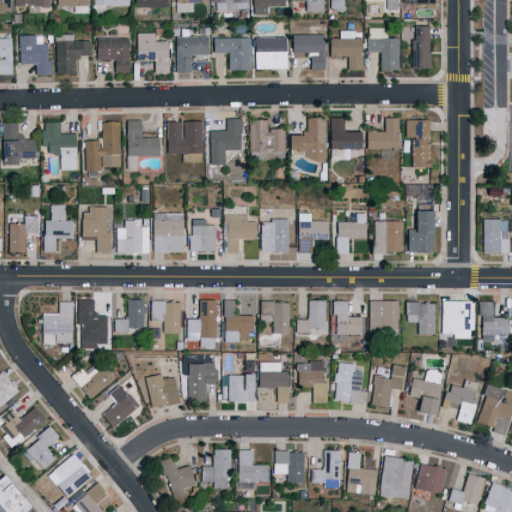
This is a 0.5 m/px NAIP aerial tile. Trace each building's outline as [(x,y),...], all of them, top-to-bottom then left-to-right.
[(343,0),(328,0),(329,10),(343,10),(343,0)] [(410,68),(428,68),(427,25),(410,26),(410,68)] [(379,70),(397,69),(397,37),(387,37),(387,27),(366,27),(366,52),(378,51),(379,70)] [(206,54),(206,36),(188,36),(188,28),(175,28),(175,72),(190,72),(190,54),(206,54)] [(361,69),(360,38),(354,38),(353,30),(338,30),(338,38),(327,38),(328,57),(346,56),(346,69),(361,69)] [(153,32),(134,32),(135,60),(152,60),(152,73),(167,73),(166,40),(153,40),(153,32)] [(324,69),(323,33),(290,34),(291,52),(308,52),(308,69),(324,69)] [(49,75),(50,59),(44,59),(45,35),(18,34),(17,62),(34,63),(34,74),(49,75)] [(73,40),(72,34),(54,34),(55,73),(73,73),(72,56),(90,56),(90,40),(73,40)] [(285,68),(284,36),(253,37),(253,68),(285,68)] [(94,38),(95,59),(112,59),(112,72),(127,72),(126,37),(94,38)] [(226,69),(249,69),(250,37),(212,37),(212,52),(227,52),(226,69)] [(0,38),(0,73),(10,74),(10,38),(0,38)] [(305,117),(303,159),(324,160),(325,117),(305,117)] [(360,148),(360,131),(344,131),(344,117),(330,117),(329,158),(348,159),(348,147),(360,148)] [(397,118),(384,117),(383,130),(365,130),(365,148),(396,148),(397,118)] [(208,130),(208,162),(224,162),(223,149),(240,149),(239,118),(224,118),(225,130),(208,130)] [(158,155),(158,137),(140,137),(140,119),(125,119),(126,169),(136,169),(136,155),(158,155)] [(248,152),(284,151),(284,128),(266,129),(266,119),(247,119),(248,152)] [(427,119),(404,119),(405,137),(410,137),(411,167),(428,167),(427,119)] [(74,133),(58,133),(58,121),(40,122),(40,146),(46,145),(46,154),(58,154),(58,170),(75,169),(74,133)] [(84,168),(119,168),(118,121),(100,121),(100,140),(83,140),(84,168)] [(165,121),(166,153),(202,153),(201,121),(165,121)] [(33,139),(18,139),(18,122),(0,122),(0,163),(18,163),(18,157),(33,157),(33,139)] [(301,135),(287,135),(287,154),(301,154),(301,135)] [(381,159),(393,159),(392,148),(380,149),(381,159)] [(72,237),(72,220),(64,220),(65,204),(49,204),(49,220),(42,220),(41,251),(54,251),(54,237),(72,237)] [(94,251),(109,252),(109,232),(106,232),(107,206),(88,206),(88,213),(80,212),(80,238),(95,239),(94,251)] [(432,210),(413,210),(412,229),(406,229),(406,251),(431,252),(432,210)] [(182,212),(152,212),(152,252),(181,252),(182,212)] [(326,239),(327,221),(310,220),(310,213),(298,212),(297,252),(311,253),(311,239),(326,239)] [(335,252),(347,252),(347,237),(364,237),(365,214),(347,213),(347,222),(336,222),(335,252)] [(246,214),(225,214),(224,251),(237,252),(238,238),(254,238),(254,221),(246,221),(246,214)] [(7,223),(6,251),(23,251),(24,232),(36,233),(37,215),(23,215),(23,223),(7,223)] [(116,227),(115,252),(147,253),(148,219),(123,218),(123,227),(116,227)] [(214,225),(200,224),(200,219),(190,219),(189,250),(214,251),(214,225)] [(287,219),(260,219),(260,250),(287,251),(287,219)] [(482,252),(507,252),(507,219),(482,219),(482,252)] [(399,221),(375,220),(375,252),(399,252),(399,221)] [(106,315),(93,315),(94,299),(76,298),(76,314),(79,314),(79,342),(105,342),(106,315)] [(144,299),(125,299),(125,318),(114,318),(114,329),(142,329),(142,312),(144,312),(144,299)] [(185,339),(207,339),(206,345),(214,345),(214,299),(197,299),(197,319),(186,319),(185,339)] [(324,299),(306,300),(306,319),(294,319),(295,333),(325,333),(324,299)] [(234,314),(234,300),(223,300),(223,340),(250,341),(251,315),(234,314)] [(360,334),(360,316),(345,316),(346,300),(334,300),(333,333),(360,334)] [(396,300),(368,300),(368,335),(396,334),(396,300)] [(470,301),(441,300),(440,334),(453,334),(453,338),(470,338),(470,301)] [(70,343),(70,301),(56,301),(56,312),(41,312),(40,342),(70,343)] [(179,301),(150,301),(150,320),(162,320),(162,333),(178,333),(179,301)] [(271,332),(287,333),(288,301),(259,301),(259,314),(271,314),(271,332)] [(492,301),(480,301),(479,341),(493,342),(493,334),(506,334),(506,317),(492,317),(492,301)] [(433,302),(405,302),(405,321),(417,322),(416,335),(433,335),(433,302)] [(113,378),(98,360),(84,372),(80,368),(70,377),(88,399),(113,378)] [(322,361),(295,361),(295,386),(310,386),(310,402),(325,402),(325,382),(321,382),(322,361)] [(360,371),(352,371),(352,363),(335,362),(333,401),(362,403),(363,390),(359,390),(360,371)] [(187,402),(205,402),(205,384),(215,384),(214,363),(186,363),(187,402)] [(404,366),(390,364),(388,377),(373,375),(369,404),(387,406),(389,388),(401,389),(404,366)] [(0,404),(17,389),(0,371),(0,404)] [(432,415),(440,375),(425,372),(424,379),(411,376),(407,396),(417,398),(415,412),(432,415)] [(173,376),(161,379),(160,373),(144,376),(150,408),(178,402),(173,376)] [(454,420),(469,424),(474,404),(471,403),(476,382),(463,379),(461,387),(448,384),(444,400),(458,404),(454,420)] [(109,427),(136,408),(119,384),(107,392),(115,403),(99,414),(109,427)] [(503,434),(511,401),(511,391),(485,384),(475,423),(491,427),(490,431),(503,434)] [(45,447),(58,436),(48,426),(21,452),(29,461),(32,459),(42,469),(55,456),(45,447)] [(229,449),(211,449),(211,466),(200,466),(199,481),(212,482),(212,488),(224,488),(225,473),(228,473),(229,449)] [(249,450),(235,450),(236,487),(252,487),(252,481),(266,481),(266,464),(250,465),(249,450)] [(272,473),(285,474),(285,482),(302,483),(302,451),(273,450),(272,473)] [(338,450),(322,450),(322,469),(309,469),(309,482),(322,482),(322,488),(338,488),(338,450)] [(358,452),(346,451),(344,493),(373,494),(374,469),(357,468),(358,452)] [(66,497),(91,475),(72,453),(47,474),(66,497)] [(410,459),(382,456),(378,495),(406,498),(410,459)] [(181,488),(194,485),(188,465),(174,469),(170,457),(159,460),(169,498),(183,494),(181,488)] [(444,468),(419,463),(414,489),(439,494),(444,468)] [(446,500),(474,508),(483,478),(466,473),(461,491),(450,488),(446,500)] [(0,511),(0,474),(1,474),(28,506),(21,511),(0,511)] [(76,511),(102,511),(92,501),(104,491),(96,482),(70,505),(76,511)] [(480,511),(510,511),(511,507),(511,490),(488,483),(480,511)]
